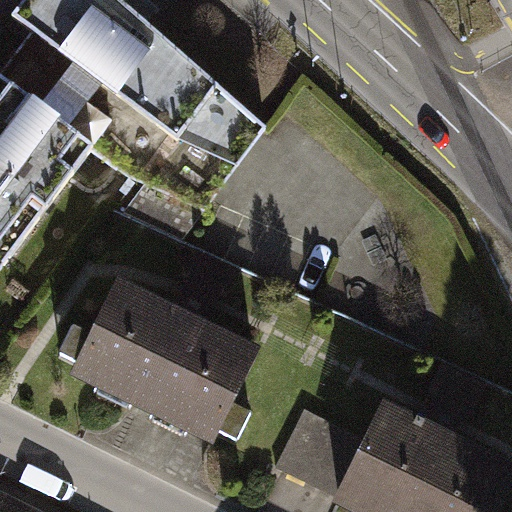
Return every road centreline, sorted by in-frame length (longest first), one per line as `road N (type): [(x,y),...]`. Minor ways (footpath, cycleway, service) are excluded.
road 1 (secondary): [(511,188),(309,0)]
road 2 (residential): [(140,511),(0,442)]
